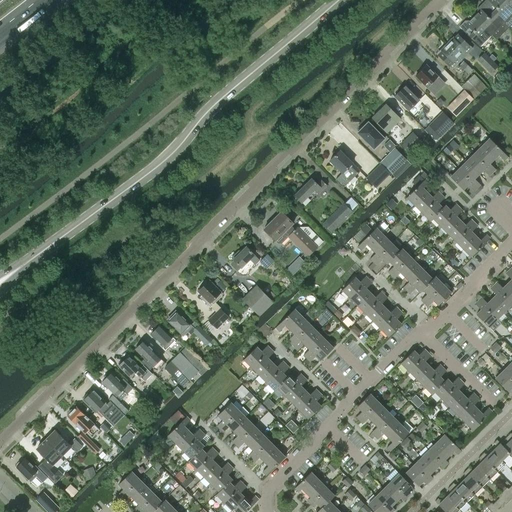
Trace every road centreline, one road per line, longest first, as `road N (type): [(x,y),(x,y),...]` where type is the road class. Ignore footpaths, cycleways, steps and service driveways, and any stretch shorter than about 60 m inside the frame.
road 1 (residential): [(0,440),(439,0)]
road 2 (secondary): [(28,261),(167,158),(223,96),(337,0)]
road 3 (residential): [(325,425),(412,338),(424,336)]
